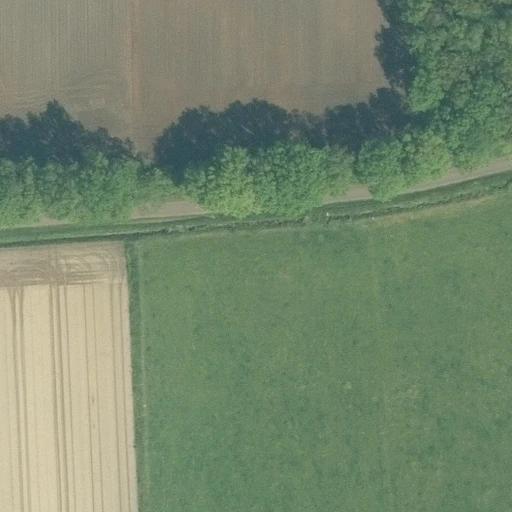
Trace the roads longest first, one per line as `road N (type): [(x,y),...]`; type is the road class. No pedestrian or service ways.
road 1 (unclassified): [(0,223),(391,189),(511,161)]
road 2 (track): [(444,0),(446,178)]
